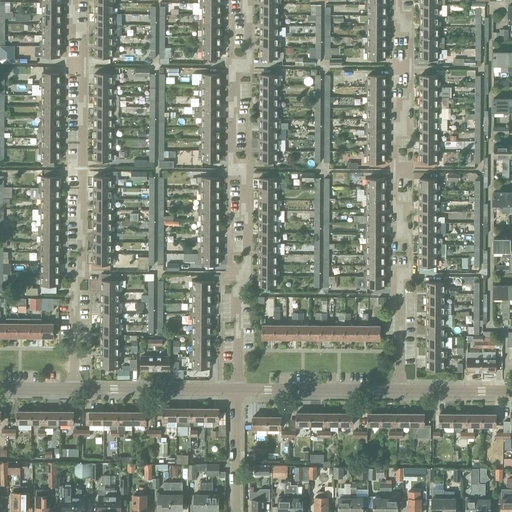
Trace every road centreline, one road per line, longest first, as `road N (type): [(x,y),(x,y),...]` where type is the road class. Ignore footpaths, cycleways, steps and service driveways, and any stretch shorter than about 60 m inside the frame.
road 1 (residential): [(398,391),(399,284),(409,275),(409,241),(395,224),(395,137),(409,104),(409,35),(398,22),(398,0)]
road 2 (residential): [(236,390),(236,295),(246,272),(244,169),(231,155),(231,74),(246,60),(245,0)]
road 3 (residential): [(73,389),(83,37),(72,23),(72,0)]
road 4 (residential): [(73,389),(236,390)]
road 5 (residential): [(236,390),(398,391)]
road 6 (residential): [(235,511),(236,390)]
